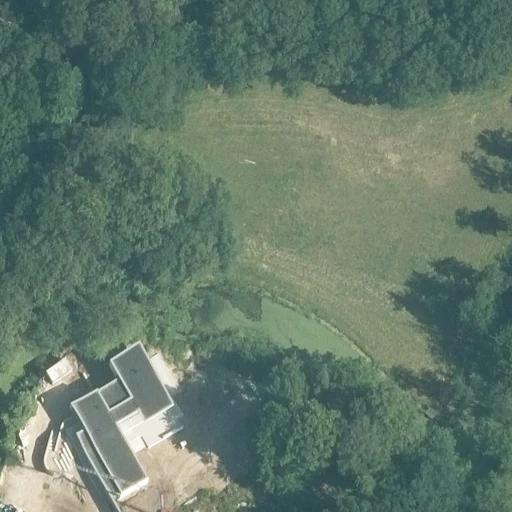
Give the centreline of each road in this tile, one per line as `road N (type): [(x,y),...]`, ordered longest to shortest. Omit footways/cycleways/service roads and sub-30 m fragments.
road 1 (track): [(0,290),(68,222),(73,86),(82,57),(132,0)]
road 2 (track): [(68,222),(195,240)]
